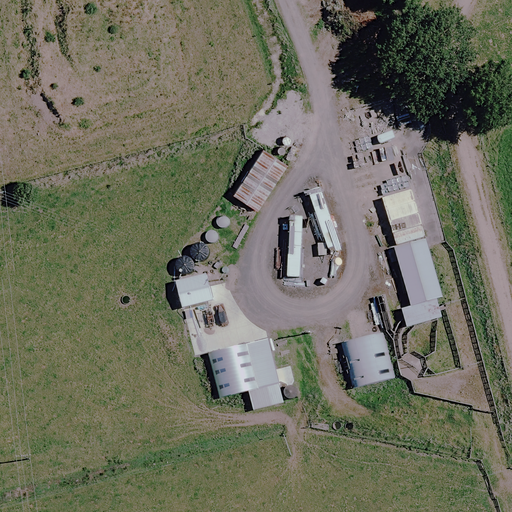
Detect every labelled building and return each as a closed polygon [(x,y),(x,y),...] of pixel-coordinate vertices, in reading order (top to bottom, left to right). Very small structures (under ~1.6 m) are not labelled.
[(425,235),(399,144),(367,153),(371,166),(352,171),(367,226),(381,222),(388,245),(425,235)] [(285,167),(259,151),(231,196),(256,212),(285,167)] [(441,298),(426,241),(395,250),(411,308),(401,311),(406,330),(441,320),(436,300),(441,298)] [(390,382),(382,336),(343,343),(352,389),(390,382)] [(283,405),(268,341),(210,354),(220,400),(248,394),(252,412),(283,405)] [(422,379),(420,363),(399,366),(402,382),(422,379)]
